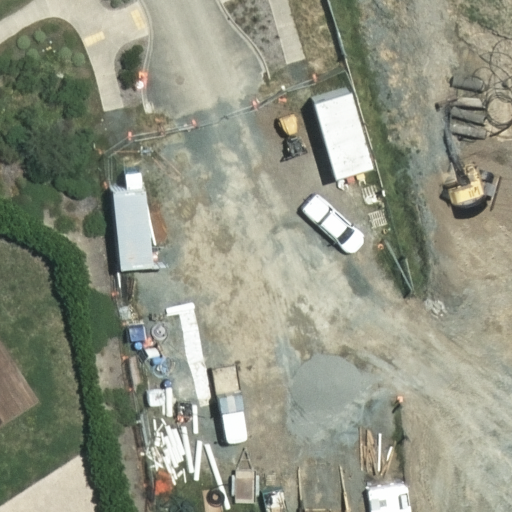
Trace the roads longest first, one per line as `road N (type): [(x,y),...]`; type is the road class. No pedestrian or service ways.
road 1 (residential): [(172,0),(237,208),(268,343)]
road 2 (track): [(268,343),(411,384),(511,495)]
